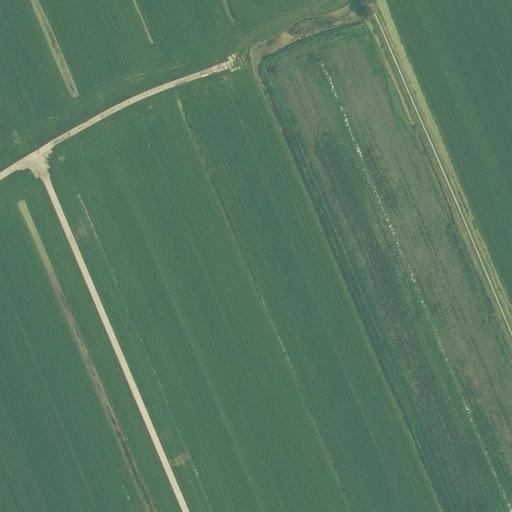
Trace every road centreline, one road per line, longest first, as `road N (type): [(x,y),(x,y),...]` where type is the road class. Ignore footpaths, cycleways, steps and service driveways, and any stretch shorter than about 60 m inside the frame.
road 1 (track): [(185,511),(34,156)]
road 2 (track): [(331,0),(249,40),(240,61),(138,98),(0,178)]
